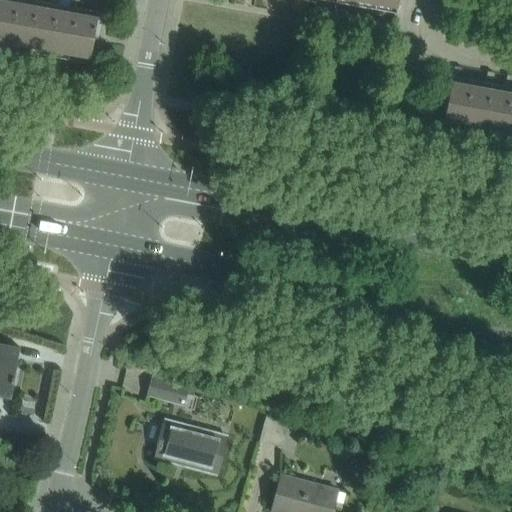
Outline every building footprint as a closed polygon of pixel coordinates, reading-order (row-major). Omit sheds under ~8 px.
[(0,0),(0,48),(68,60),(88,64),(96,18),(76,14),(0,0)] [(318,0),(395,14),(397,0),(318,0)] [(486,72),(484,84),(491,85),(494,73),(486,72)] [(511,93),(450,82),(441,128),(511,141),(511,93)] [(0,396),(10,398),(19,347),(0,343),(0,396)] [(182,404),(187,388),(152,378),(147,394),(182,404)] [(259,443),(282,448),(288,423),(266,416),(259,443)] [(156,457),(170,461),(170,460),(178,462),(178,463),(215,473),(224,438),(166,421),(156,457)] [(331,511),(336,490),(280,476),(270,511),(331,511)]
